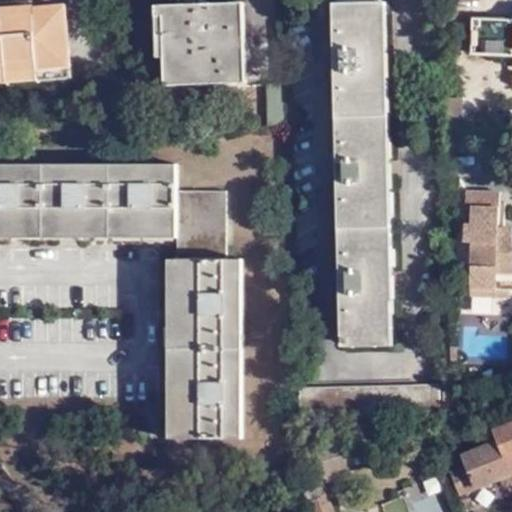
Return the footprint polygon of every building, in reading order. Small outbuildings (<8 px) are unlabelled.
[(247,80),(244,0),(167,3),(170,82),(247,80)] [(69,66),(64,5),(31,8),(31,6),(0,8),(0,12),(1,18),(0,17),(0,81),(67,76),(67,66),(69,66)] [(378,6),(334,7),(345,342),(388,340),(378,6)] [(511,17),(471,17),(469,53),(511,53),(511,17)] [(287,123),(285,78),(271,80),(271,123),(287,123)] [(444,137),(460,137),(461,95),(445,95),(444,137)] [(459,151),(460,137),(444,137),(444,150),(459,151)] [(178,164),(0,164),(0,238),(176,239),(176,247),(165,248),(165,439),(241,438),(242,259),(228,258),(228,190),(178,190),(178,164)] [(467,292),(493,293),(494,287),(508,287),(511,287),(511,239),(510,234),(496,233),(497,226),(498,190),(464,187),(462,239),(469,239),(467,292)] [(300,421),(439,416),(438,386),(298,393),(300,421)] [(511,422),(494,429),(499,439),(446,460),(460,494),(502,478),(505,485),(511,482),(511,422)] [(333,511),(321,474),(302,481),(312,511),(333,511)]
